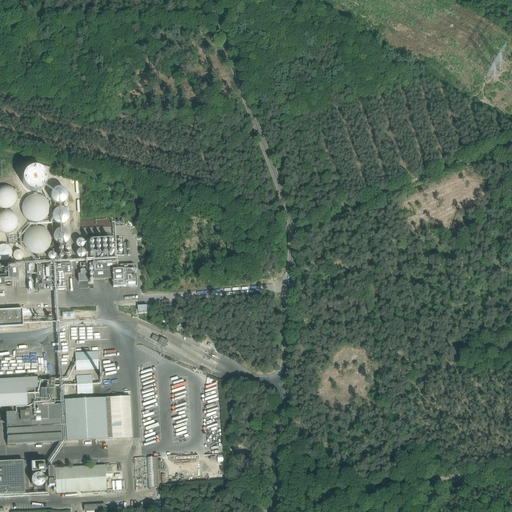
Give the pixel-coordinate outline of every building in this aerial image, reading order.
[(0,207),(1,208),(4,209),(7,209),(10,209),(13,208),(16,206),(18,203),(19,200),(20,196),(19,193),(18,190),(16,187),(12,185),(9,184),(5,184),(1,185),(0,185),(0,207)] [(25,213),(28,216),(30,218),(33,219),(36,220),(40,219),(43,218),(45,216),(48,213),(49,210),(49,207),(49,203),(48,200),(45,197),(42,195),(38,194),(34,194),(30,195),(27,198),(25,201),(24,205),(24,209),(25,213)] [(0,228),(2,230),(5,232),(8,233),(11,232),(14,231),(17,229),(19,226),(20,223),(20,220),(19,217),(17,214),(15,212),(12,211),(9,210),(6,210),(3,211),(0,213),(0,228)] [(110,231),(109,219),(81,220),(81,229),(94,228),(94,232),(110,231)] [(27,246),(30,249),(32,251),(35,252),(39,253),(42,252),(45,251),(48,249),(50,246),(51,243),(52,240),(51,236),(50,233),(48,231),(44,228),(40,227),(36,227),(33,228),(29,231),(27,234),(26,238),(26,242),(27,246)] [(0,260),(9,260),(9,246),(0,245),(0,260)] [(13,252),(16,259),(21,257),(18,250),(13,252)] [(117,261),(93,263),(93,272),(112,271),(113,279),(113,287),(135,286),(134,264),(117,265),(117,261)] [(78,282),(88,281),(87,263),(80,263),(81,274),(78,274),(78,282)] [(51,290),(65,289),(65,275),(71,274),(71,264),(50,265),(51,290)] [(17,267),(0,267),(0,288),(4,288),(3,282),(18,281),(17,267)] [(0,326),(23,326),(23,320),(22,314),(22,309),(0,310),(0,326)] [(77,356),(78,372),(100,371),(99,355),(77,356)] [(0,407),(5,407),(6,412),(5,412),(6,427),(7,444),(62,441),(60,405),(52,405),(51,398),(46,398),(46,391),(46,390),(42,391),(42,389),(39,389),(39,388),(37,388),(37,378),(29,378),(29,376),(24,377),(24,378),(12,379),(12,377),(5,378),(5,379),(0,379),(0,407)] [(79,379),(80,393),(94,392),(94,379),(79,379)] [(64,400),(67,441),(132,437),(130,396),(64,400)] [(158,458),(149,458),(149,491),(159,490),(158,458)] [(0,494),(29,493),(27,461),(0,462),(0,494)] [(44,462),(31,463),(31,473),(40,472),(40,475),(45,474),(44,462)] [(56,493),(106,490),(105,465),(55,468),(56,493)] [(36,489),(41,487),(43,482),(41,477),(36,475),(31,477),(29,482),(31,487),(36,489)]
